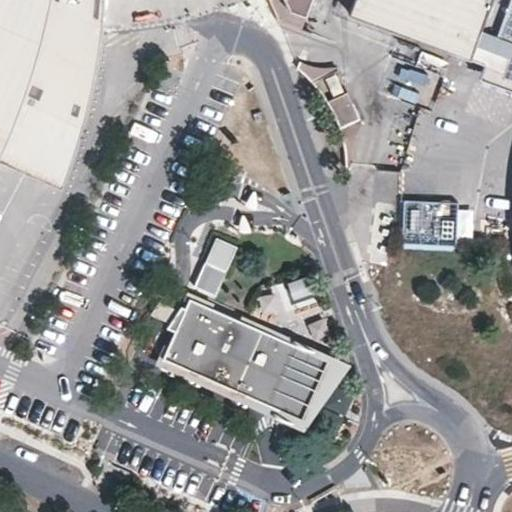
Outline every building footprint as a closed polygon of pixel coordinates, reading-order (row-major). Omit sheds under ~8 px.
[(0,0),(0,160),(61,187),(73,154),(82,125),(90,89),(97,58),(103,28),(104,0),(0,0)] [(269,0),(278,21),(301,30),(311,0),(269,0)] [(350,0),(347,10),(469,56),(489,0),(350,0)] [(511,0),(489,0),(469,56),(498,66),(496,73),(511,79),(511,0)] [(445,71),(448,56),(419,51),(416,65),(445,71)] [(389,91),(423,99),(429,74),(396,65),(389,91)] [(355,116),(347,99),(337,103),(346,121),(355,116)] [(402,196),(401,249),(457,250),(458,198),(402,196)] [(239,244),(218,235),(207,260),(228,269),(239,244)] [(305,272),(281,278),(288,305),(312,299),(305,272)] [(191,295),(215,305),(216,300),(189,289),(186,297),(189,299),(191,295)] [(274,291),(258,294),(262,311),(277,308),(274,291)] [(215,305),(191,295),(189,299),(187,304),(183,304),(180,308),(171,320),(169,324),(176,328),(165,355),(304,416),(331,355),(242,317),(215,305)] [(163,317),(171,320),(180,308),(171,304),(160,299),(153,312),(163,317)] [(304,416),(165,355),(161,354),(158,362),(305,427),(317,410),(325,399),(327,396),(339,377),(351,360),(287,331),(244,313),(242,317),(331,355),(304,416)]
